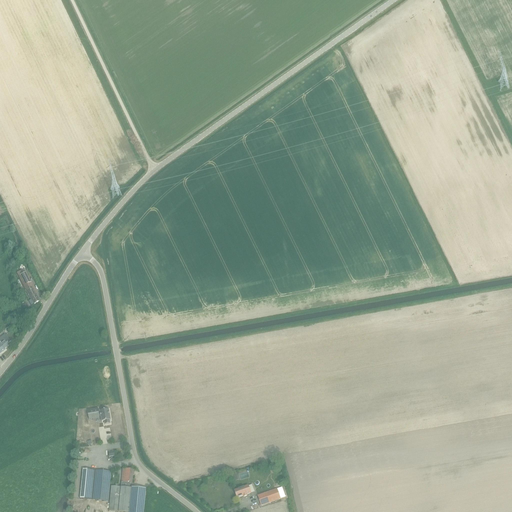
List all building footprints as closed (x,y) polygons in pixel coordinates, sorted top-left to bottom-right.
[(17,273),(28,295),(31,300),(32,299),(34,304),(39,302),(35,293),(36,292),(24,269),(17,273)] [(0,353),(5,349),(4,348),(8,345),(7,344),(7,343),(9,341),(10,341),(5,335),(0,338),(0,353)] [(90,414),(88,414),(89,420),(92,419),(92,418),(99,417),(99,416),(101,416),(102,422),(104,421),(105,425),(110,424),(110,420),(111,420),(109,409),(100,411),(98,411),(98,409),(90,410),(90,414)] [(92,500),(95,470),(83,469),(80,499),(92,500)] [(122,482),(121,487),(130,488),(131,483),(132,483),(133,475),(134,475),(134,470),(123,469),(122,482)] [(93,500),(108,502),(111,472),(96,470),(93,500)] [(247,495),(251,493),(255,492),(252,485),(248,486),(244,488),(244,487),(235,490),(238,498),(243,496),(244,497),(247,496),(247,495)] [(111,486),(109,511),(119,511),(121,487),(111,486)] [(121,487),(119,511),(125,511),(130,511),(132,488),(130,488),(121,487)] [(130,511),(144,511),(146,489),(132,488),(130,511)] [(262,506),(266,504),(281,499),(285,497),(282,488),(277,489),(263,494),(258,496),(262,506)]
